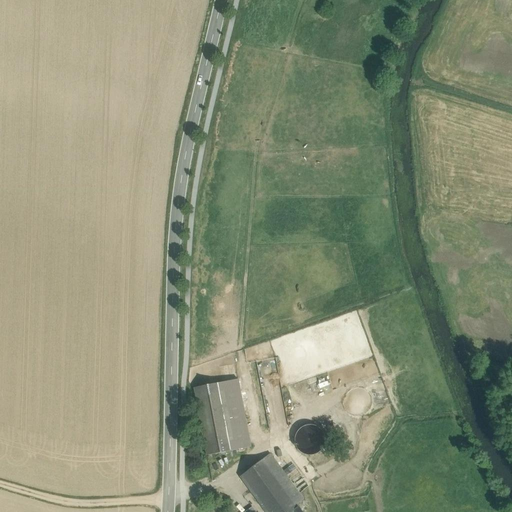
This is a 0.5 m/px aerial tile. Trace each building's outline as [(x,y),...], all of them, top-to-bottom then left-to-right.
[(325,374),(315,376),(317,385),(327,382),(325,374)] [(238,380),(222,383),(235,450),(251,447),(238,380)] [(222,383),(194,388),(207,456),(235,450),(222,383)] [(324,446),(325,440),(324,435),(321,430),(316,426),(310,425),(304,427),(299,430),(296,435),(295,441),(296,447),(299,452),(304,455),(310,456),(316,455),(321,451),(324,446)] [(304,500),(270,454),(263,459),(293,500),(297,505),(304,500)] [(278,511),(293,500),(263,459),(241,476),(266,511),(278,511)] [(293,500),(278,511),(302,511),(297,505),(293,500)]
